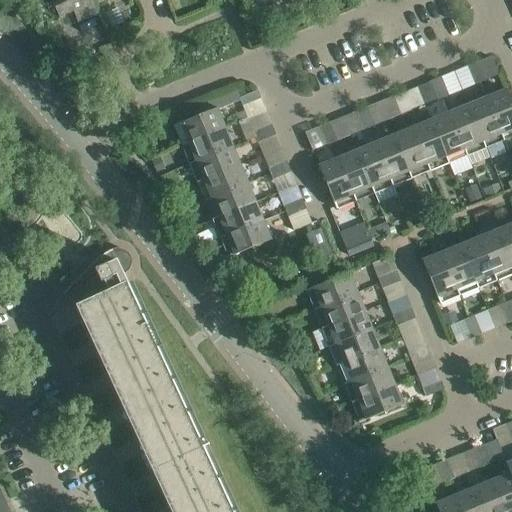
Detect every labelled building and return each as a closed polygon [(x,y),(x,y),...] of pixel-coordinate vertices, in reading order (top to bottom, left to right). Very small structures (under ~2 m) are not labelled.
[(79,23),(100,14),(93,0),(52,0),(60,18),(74,12),(79,23)] [(472,75),(482,71),(478,62),(468,66),(472,75)] [(482,71),(472,75),(475,84),(486,80),(482,71)] [(434,90),(445,86),(441,77),(431,81),(434,90)] [(445,86),(434,90),(438,99),(449,95),(445,86)] [(475,87),(444,98),(448,109),(479,98),(475,87)] [(505,141),(511,137),(511,103),(506,89),(487,97),(505,141)] [(243,106),(261,98),(258,91),(240,98),(243,106)] [(397,106),(408,101),(404,92),(394,96),(397,106)] [(486,148),(505,141),(487,97),(468,104),(486,148)] [(408,101),(397,106),(401,115),(412,110),(408,101)] [(468,156),(486,148),(468,104),(450,112),(468,156)] [(360,121),(371,116),(367,107),(357,112),(360,121)] [(182,146),(226,128),(218,108),(174,126),(182,146)] [(449,164),(468,156),(450,112),(431,120),(449,164)] [(371,116),(360,121),(364,130),(375,125),(371,116)] [(431,171),(449,164),(431,120),(413,127),(431,171)] [(323,136),(334,131),(330,122),(319,127),(323,136)] [(267,139),(276,135),(272,124),(263,128),(267,139)] [(412,179),(431,171),(413,127),(394,135),(412,179)] [(190,164),(234,146),(226,128),(182,146),(190,164)] [(258,143),(267,139),(263,128),(254,132),(258,143)] [(334,131),(323,136),(327,145),(338,141),(334,131)] [(394,186),(412,179),(394,135),(376,142),(394,186)] [(375,194),(394,186),(376,142),(357,150),(375,194)] [(197,183),(241,165),(234,146),(190,164),(197,183)] [(357,202),(375,194),(357,150),(338,157),(357,202)] [(337,210),(357,202),(338,157),(319,165),(337,210)] [(160,158),(152,162),(157,172),(165,169),(160,158)] [(282,176),(291,172),(287,161),(278,165),(282,176)] [(205,201),(249,183),(241,165),(197,183),(205,201)] [(273,180),(282,176),(278,165),(269,169),(273,180)] [(212,220),(257,202),(249,183),(205,201),(212,220)] [(501,184),(485,191),(488,199),(504,192),(501,184)] [(476,185),(465,190),(470,203),(482,199),(476,185)] [(298,213),(307,209),(302,198),(293,202),(298,213)] [(220,238),(264,220),(257,202),(212,220),(220,238)] [(289,217),(298,213),(293,202),(284,206),(289,217)] [(264,220),(220,238),(228,258),(272,240),(264,220)] [(511,264),(511,223),(498,229),(511,264)] [(497,281),(511,274),(511,264),(498,229),(479,237),(497,281)] [(479,289),(497,281),(479,237),(461,244),(479,289)] [(359,243),(348,248),(351,255),(362,250),(359,243)] [(460,296),(479,289),(461,244),(442,252),(460,296)] [(153,473),(197,451),(122,288),(129,285),(124,274),(126,273),(128,272),(129,270),(131,268),(132,264),(132,258),(129,253),(125,249),(119,248),(112,250),(102,256),(92,264),(69,288),(80,299),(83,304),(76,307),(153,473)] [(441,304),(460,296),(442,252),(422,260),(441,304)] [(372,264),(356,270),(358,277),(369,272),(370,275),(376,273),(372,264)] [(392,285),(401,281),(396,270),(387,274),(392,285)] [(314,310),(358,292),(350,273),(306,291),(314,310)] [(383,289),(392,285),(387,274),(378,278),(383,289)] [(322,329),(366,311),(358,292),(314,310),(322,329)] [(504,314),(511,311),(511,301),(501,305),(504,314)] [(407,322),(416,318),(411,308),(402,311),(407,322)] [(329,347),(373,329),(366,311),(322,329),(329,347)] [(398,326),(407,322),(402,311),(393,315),(398,326)] [(455,312),(443,318),(447,327),(450,326),(459,322),(455,312)] [(467,329),(478,325),(475,316),(464,320),(467,329)] [(471,338),(482,334),(478,325),(467,329),(471,338)] [(337,366),(381,348),(373,329),(329,347),(337,366)] [(422,359),(431,355),(426,345),(417,348),(422,359)] [(344,384),(388,366),(381,348),(337,366),(344,384)] [(412,363),(422,359),(417,348),(408,352),(412,363)] [(352,403),(396,385),(388,366),(344,384),(352,403)] [(426,397),(444,389),(441,381),(423,389),(426,397)] [(396,385),(352,403),(360,423),(404,404),(396,385)] [(477,458),(488,454),(484,445),(473,449),(477,458)] [(225,511),(197,451),(153,473),(171,511),(225,511)] [(488,454),(477,458),(481,467),(492,463),(488,454)] [(440,473),(451,469),(447,460),(436,464),(440,473)] [(451,469),(440,473),(444,483),(455,478),(451,469)] [(423,470),(413,474),(417,483),(426,479),(423,470)] [(511,511),(511,475),(511,472),(510,472),(510,473),(492,480),(505,511),(511,511)] [(505,511),(492,480),(474,487),(483,511),(505,511)] [(462,511),(483,511),(474,487),(455,495),(462,511)] [(439,511),(462,511),(455,495),(436,503),(439,511)]
